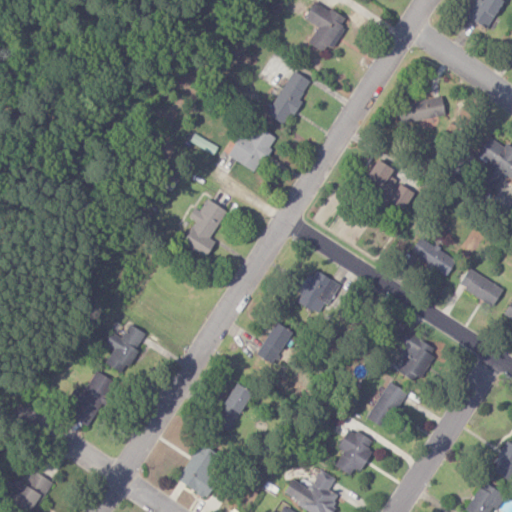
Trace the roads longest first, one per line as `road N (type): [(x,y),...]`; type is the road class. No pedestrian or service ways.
road 1 (residential): [(96,511),(427,0)]
road 2 (residential): [(511,364),(285,217)]
road 3 (residential): [(397,511),(501,357)]
road 4 (residential): [(511,99),(411,26)]
